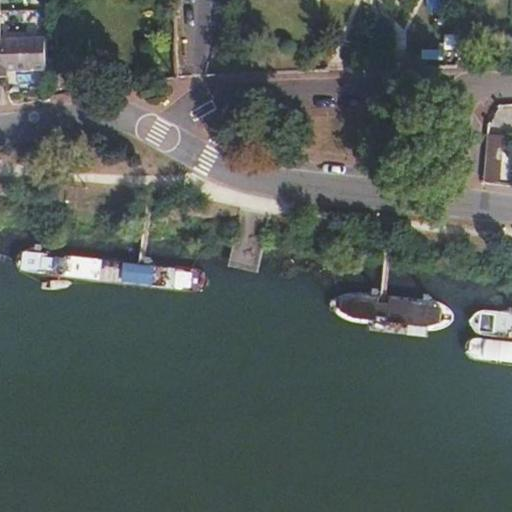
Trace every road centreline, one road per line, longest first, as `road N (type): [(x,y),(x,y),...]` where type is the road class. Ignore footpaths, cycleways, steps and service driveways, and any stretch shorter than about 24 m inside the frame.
road 1 (residential): [(0,130),(113,115),(259,184),(450,203)]
road 2 (residential): [(461,99),(438,85),(226,90)]
